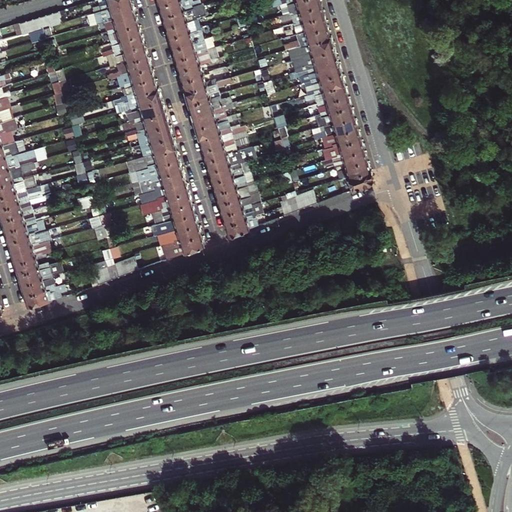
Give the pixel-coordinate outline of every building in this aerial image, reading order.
[(92,9),(94,13),(133,1),(132,0),(97,0),(99,6),(92,9)] [(180,0),(174,0),(160,4),(163,15),(184,9),(184,11),(190,9),(190,7),(195,5),(193,0),(182,0),(180,1),(180,0)] [(301,12),(300,10),(322,4),(320,0),(297,0),(298,1),(291,3),(291,1),(287,2),(290,12),(294,11),(294,14),(301,12)] [(114,16),(114,18),(136,12),(133,1),(94,13),(87,15),(88,20),(97,17),(98,23),(105,21),(109,20),(108,18),(114,16)] [(184,9),(163,15),(166,26),(187,20),(187,22),(193,20),(193,18),(196,17),(197,18),(198,18),(209,14),(206,3),(201,5),(201,3),(195,5),(190,7),(190,9),(184,11),(184,9)] [(304,23),(304,21),(325,14),(322,4),(300,10),(301,12),(294,14),(294,11),(290,12),(290,13),(282,15),(283,21),(293,18),(295,24),(297,23),(298,25),(304,23)] [(58,24),(65,21),(61,9),(54,11),(58,24)] [(58,24),(54,11),(47,14),(50,26),(58,24)] [(136,12),(114,18),(114,16),(108,18),(109,20),(105,21),(108,32),(112,31),(111,29),(117,27),(117,29),(139,22),(136,12)] [(255,23),(252,13),(244,15),(247,26),(255,23)] [(50,26),(47,14),(39,16),(43,28),(50,26)] [(325,14),(304,21),(304,23),(298,25),(297,23),(295,24),(294,24),(297,34),(300,33),(301,35),(307,34),(307,32),(329,25),(325,14)] [(43,28),(39,16),(32,18),(36,31),(43,29),(43,28)] [(166,26),(169,37),(189,31),(190,33),(197,31),(196,28),(201,27),(198,18),(197,18),(196,17),(193,18),(193,20),(187,22),(187,20),(166,26)] [(36,31),(32,18),(26,20),(29,32),(29,33),(36,31)] [(26,20),(19,22),(22,34),(29,32),(26,20)] [(120,40),(142,33),(139,22),(117,29),(117,27),(111,29),(112,31),(108,32),(111,43),(114,42),(114,40),(120,38),(120,40)] [(310,45),(310,42),(332,35),(329,25),(307,32),(307,34),(301,35),(303,41),(287,46),(288,50),(304,45),(305,46),(310,45)] [(189,31),(169,37),(171,43),(173,47),(193,41),(194,43),(200,41),(199,39),(203,38),(203,39),(207,38),(204,27),(201,28),(201,27),(196,28),(197,31),(190,33),(189,31)] [(145,44),(142,33),(120,40),(120,38),(114,40),(114,42),(111,43),(113,50),(96,55),(96,58),(104,56),(114,53),(117,52),(117,51),(123,49),(124,50),(145,44)] [(332,35),(310,42),(310,45),(305,46),(306,50),(288,55),(290,61),(293,61),(293,59),(304,56),(307,56),(308,58),(314,56),(313,54),(335,47),(332,35)] [(193,41),(173,47),(176,58),(197,52),(197,54),(203,52),(203,50),(208,49),(217,47),(214,36),(207,38),(203,39),(203,38),(199,39),(200,41),(194,43),(193,41)] [(119,55),(121,60),(126,59),(127,61),(149,55),(145,44),(124,50),(123,49),(117,51),(117,52),(114,53),(104,56),(105,61),(115,58),(115,56),(119,55)] [(58,58),(54,47),(49,48),(52,59),(58,58)] [(308,69),(339,60),(335,47),(313,54),(314,56),(308,58),(307,56),(304,56),(308,69)] [(176,58),(179,68),(199,63),(200,65),(206,63),(206,61),(211,59),(208,49),(203,50),(203,52),(197,54),(197,52),(176,58)] [(125,74),(124,71),(130,70),(130,72),(152,65),(149,55),(127,61),(126,59),(121,60),(122,63),(118,65),(117,64),(99,69),(101,75),(115,71),(115,68),(118,67),(121,75),(125,74)] [(179,68),(183,80),(203,74),(203,75),(210,73),(209,71),(214,70),(212,63),(226,59),(225,56),(211,60),(211,59),(206,61),(206,63),(200,65),(199,63),(179,68)] [(320,76),(320,78),(343,72),(339,60),(308,69),(301,71),(293,73),(294,77),(309,73),(310,75),(301,77),(303,83),(304,83),(311,80),(311,81),(315,80),(314,78),(320,76)] [(54,64),(47,66),(49,72),(56,70),(55,69),(54,64)] [(134,83),(155,76),(152,65),(130,72),(130,70),(124,71),(125,74),(121,75),(112,78),(113,83),(122,80),(124,86),(128,85),(127,82),(133,81),(134,83)] [(293,73),(301,71),(299,65),(291,67),(293,73)] [(183,80),(186,90),(206,84),(207,86),(213,84),(212,82),(217,81),(215,73),(222,71),(221,68),(214,70),(209,71),(210,73),(203,75),(203,74),(183,80)] [(343,72),(320,78),(320,76),(314,78),(315,80),(311,81),(311,80),(304,83),(304,86),(312,83),(315,93),(318,92),(317,89),(323,88),(324,90),(346,83),(343,72)] [(185,90),(189,103),(210,96),(210,98),(217,96),(216,94),(219,93),(220,94),(221,93),(219,86),(237,80),(236,75),(217,81),(212,82),(213,84),(207,86),(206,84),(186,90),(185,90)] [(158,85),(155,76),(134,83),(133,81),(127,82),(128,85),(124,86),(127,96),(127,97),(131,95),(131,93),(137,91),(137,93),(159,86),(158,85)] [(59,81),(52,83),(56,94),(62,91),(59,81)] [(272,93),(268,81),(263,82),(266,92),(267,95),(272,93)] [(346,83),(324,90),(323,88),(317,89),(318,92),(315,93),(305,96),(306,100),(316,97),(318,103),(321,102),(321,100),(326,98),(327,101),(349,94),(346,83)] [(159,86),(137,93),(137,91),(131,93),(131,95),(127,97),(127,96),(120,98),(120,99),(115,100),(116,105),(129,101),(130,105),(127,106),(128,109),(131,108),(135,107),(134,105),(140,103),(141,105),(162,98),(159,86)] [(0,99),(6,97),(16,94),(16,91),(11,93),(11,91),(4,93),(2,87),(0,87),(0,99)] [(189,103),(192,114),(229,103),(238,100),(236,95),(233,96),(231,90),(221,93),(220,94),(219,93),(216,94),(217,96),(210,98),(210,96),(189,103)] [(330,111),(353,104),(349,94),(327,101),(326,98),(321,100),(321,102),(318,103),(308,106),(310,111),(319,108),(321,114),(324,113),(324,110),(330,109),(330,111)] [(0,111),(9,108),(6,97),(0,99),(0,111)] [(162,98),(141,105),(140,103),(134,105),(135,107),(131,108),(134,120),(138,119),(137,116),(144,115),(144,117),(166,111),(162,98)] [(192,114),(196,126),(217,119),(216,117),(222,115),(223,118),(228,116),(226,109),(239,105),(238,100),(229,103),(192,114)] [(355,111),(353,104),(330,111),(330,109),(324,110),(324,113),(321,114),(322,119),(311,122),(313,129),(325,125),(328,124),(327,121),(333,120),(333,122),(356,115),(355,111)] [(0,120),(2,120),(2,122),(17,117),(16,114),(11,115),(9,108),(0,111),(0,120)] [(166,111),(144,117),(144,115),(137,116),(138,119),(134,120),(120,125),(121,130),(136,125),(137,129),(125,132),(126,135),(127,135),(138,131),(138,132),(142,131),(141,129),(147,127),(148,129),(169,122),(166,111)] [(200,138),(221,132),(220,129),(226,128),(227,130),(231,129),(229,121),(239,117),(237,114),(228,116),(223,118),(222,115),(216,117),(217,119),(196,126),(200,138)] [(337,133),(359,126),(356,115),(333,122),(333,120),(327,121),(328,124),(325,125),(326,129),(315,133),(316,138),(327,135),(328,135),(331,134),(330,132),(336,130),(337,133)] [(0,131),(5,130),(5,132),(18,129),(20,128),(17,117),(2,122),(2,120),(0,120),(0,131)] [(151,141),(173,134),(169,122),(148,129),(147,127),(141,129),(142,131),(138,132),(138,131),(127,135),(128,140),(140,137),(142,144),(145,143),(145,140),(151,138),(151,141)] [(200,138),(203,148),(224,142),(223,140),(229,138),(230,140),(234,139),(233,134),(247,130),(246,124),(231,129),(227,130),(226,128),(220,129),(221,132),(200,138)] [(340,143),(363,137),(359,126),(337,133),(336,130),(330,132),(331,134),(328,135),(329,140),(317,144),(319,149),(324,148),(334,145),(333,143),(339,141),(340,143)] [(0,145),(3,145),(2,143),(8,141),(9,143),(19,140),(17,134),(20,134),(18,129),(5,132),(5,130),(0,131),(0,145)] [(176,145),(173,134),(151,141),(151,138),(145,140),(145,143),(142,144),(145,155),(145,156),(149,155),(148,152),(154,150),(155,153),(176,146),(175,145),(176,145)] [(203,148),(207,159),(227,153),(226,151),(232,149),(233,152),(237,150),(235,144),(249,140),(248,135),(234,139),(230,140),(229,138),(223,140),(224,142),(203,148)] [(343,152),(343,154),(366,147),(363,137),(340,143),(339,141),(333,143),(334,145),(324,148),(327,159),(337,156),(336,153),(343,152)] [(2,143),(3,145),(0,145),(0,158),(6,157),(5,154),(11,152),(12,155),(17,154),(23,152),(19,140),(9,143),(8,141),(2,143)] [(159,163),(179,157),(176,146),(155,153),(154,150),(148,152),(149,155),(145,156),(145,155),(129,159),(130,164),(146,159),(148,166),(148,167),(153,165),(152,163),(158,161),(159,163)] [(227,153),(207,159),(210,170),(230,164),(230,161),(236,160),(237,162),(248,159),(253,158),(250,147),(237,151),(237,150),(233,152),(232,149),(226,151),(227,153)] [(366,147),(343,154),(343,152),(336,153),(337,156),(327,159),(323,160),(324,164),(335,161),(337,168),(337,167),(340,167),(339,164),(346,163),(347,165),(369,158),(366,147)] [(79,149),(73,150),(77,163),(83,161),(79,149)] [(5,154),(6,157),(0,158),(0,171),(10,169),(10,167),(16,165),(16,167),(21,166),(20,165),(17,154),(12,155),(11,152),(5,154)] [(182,168),(179,157),(159,163),(158,161),(152,163),(153,165),(148,167),(148,166),(137,169),(139,175),(150,172),(152,177),(156,176),(155,173),(161,172),(162,174),(182,168)] [(295,168),(292,157),(286,159),(290,170),(295,168)] [(341,178),(349,175),(372,169),(369,158),(347,165),(346,163),(339,164),(340,167),(337,167),(341,178)] [(230,164),(210,170),(213,180),(234,174),(233,172),(239,170),(240,173),(252,169),(248,159),(237,162),(236,160),(230,161),(230,164)] [(77,163),(74,164),(77,174),(86,171),(83,161),(77,163)] [(0,185),(14,181),(13,178),(19,176),(20,179),(30,176),(30,173),(24,174),(22,169),(32,166),(31,162),(20,165),(21,166),(16,167),(16,165),(10,167),(10,169),(0,171),(0,185)] [(165,185),(185,178),(182,168),(162,174),(161,172),(155,173),(156,176),(152,177),(139,181),(143,193),(156,189),(155,188),(159,187),(158,184),(164,182),(165,185)] [(372,169),(349,175),(353,188),(371,181),(375,176),(372,169)] [(213,180),(217,191),(237,185),(236,183),(242,181),(242,182),(254,178),(252,172),(241,175),(240,173),(239,170),(233,172),(234,174),(213,180)] [(0,196),(17,191),(16,189),(22,187),(23,190),(37,185),(34,174),(30,176),(20,179),(19,176),(13,178),(14,181),(0,185),(0,196)] [(189,189),(185,178),(165,185),(164,182),(158,184),(159,187),(155,188),(156,189),(143,193),(144,198),(157,194),(157,196),(155,197),(155,199),(162,197),(161,195),(168,193),(168,195),(189,189)] [(217,191),(220,202),(240,196),(239,193),(245,192),(247,191),(245,187),(244,183),(243,184),(242,182),(242,181),(236,183),(237,185),(217,191)] [(0,206),(0,208),(20,202),(20,200),(26,198),(26,200),(35,198),(40,196),(37,185),(23,190),(22,187),(16,189),(17,191),(0,196),(0,206)] [(313,188),(307,191),(311,204),(317,202),(313,188)] [(189,189),(168,195),(168,193),(161,195),(162,197),(155,199),(148,201),(149,205),(161,202),(162,205),(158,206),(158,207),(152,209),(152,211),(156,210),(157,210),(165,208),(165,206),(171,204),(172,206),(192,200),(189,189)] [(108,201),(105,190),(94,193),(97,204),(108,201)] [(307,191),(300,193),(304,207),(311,204),(307,191)] [(220,202),(223,212),(243,207),(242,204),(249,202),(249,205),(255,203),(251,193),(246,194),(245,192),(239,193),(240,196),(220,202)] [(20,200),(20,202),(0,208),(4,218),(23,213),(23,210),(29,208),(30,212),(33,209),(32,204),(47,200),(45,195),(40,196),(35,198),(26,200),(26,198),(20,200)] [(192,200),(172,206),(171,204),(165,206),(165,208),(157,210),(156,210),(152,211),(156,222),(165,220),(168,219),(168,216),(174,215),(175,217),(195,211),(192,200)] [(295,201),(289,203),(292,211),(298,209),(295,201)] [(223,212),(226,223),(246,217),(245,215),(252,213),(253,216),(256,216),(255,214),(256,214),(264,211),(263,209),(262,210),(259,202),(255,203),(249,205),(249,202),(242,204),(243,207),(223,212)] [(289,203),(282,205),(284,214),(292,211),(289,203)] [(4,218),(7,229),(27,223),(26,221),(32,219),(33,221),(37,220),(33,209),(30,212),(29,208),(23,210),(23,213),(4,218)] [(198,221),(195,211),(175,217),(174,215),(168,216),(168,219),(165,220),(166,225),(154,229),(155,233),(172,229),(171,227),(177,225),(178,228),(198,221)] [(246,217),(226,223),(230,235),(259,224),(256,214),(255,214),(256,216),(253,216),(252,213),(245,215),(246,217)] [(27,223),(7,229),(10,240),(30,234),(29,232),(36,230),(36,232),(46,229),(44,218),(37,220),(33,221),(32,219),(26,221),(27,223)] [(175,241),(174,238),(180,236),(181,238),(202,232),(198,221),(178,228),(177,225),(171,227),(172,229),(155,233),(156,237),(169,233),(170,237),(152,242),(153,246),(158,244),(172,240),(173,242),(175,241)] [(108,236),(104,225),(95,227),(99,238),(108,236)] [(30,234),(10,240),(13,251),(33,245),(33,243),(39,241),(40,243),(43,242),(43,241),(50,239),(52,239),(50,229),(46,229),(36,232),(36,230),(29,232),(30,234)] [(172,240),(158,244),(163,260),(203,245),(204,244),(205,243),(205,242),(202,232),(181,238),(180,236),(174,238),(175,241),(173,242),(172,240)] [(13,251),(16,261),(36,255),(36,253),(42,251),(43,254),(46,253),(53,251),(50,239),(43,241),(43,242),(40,243),(39,241),(33,243),(33,245),(13,251)] [(16,261),(20,272),(40,266),(39,264),(38,258),(47,255),(46,253),(43,254),(42,251),(36,253),(36,255),(16,261)] [(134,271),(140,269),(135,254),(129,257),(134,271)] [(123,260),(127,274),(134,271),(129,257),(123,260)] [(121,276),(127,274),(123,260),(116,262),(118,269),(121,276)] [(20,272),(23,282),(43,277),(42,274),(49,273),(49,275),(52,274),(53,273),(50,264),(46,265),(45,262),(39,264),(40,266),(20,272)] [(110,264),(112,270),(118,269),(116,262),(110,264)] [(114,279),(121,276),(118,269),(112,270),(114,279)] [(105,272),(108,281),(110,280),(114,279),(112,270),(105,272)] [(101,284),(108,281),(105,272),(98,274),(101,284)] [(26,293),(46,288),(46,285),(51,283),(53,287),(56,286),(52,274),(49,275),(49,273),(42,274),(43,277),(23,282),(26,293)] [(46,285),(46,288),(26,293),(30,305),(63,296),(62,291),(68,290),(66,283),(56,286),(53,287),(51,283),(46,285)]
